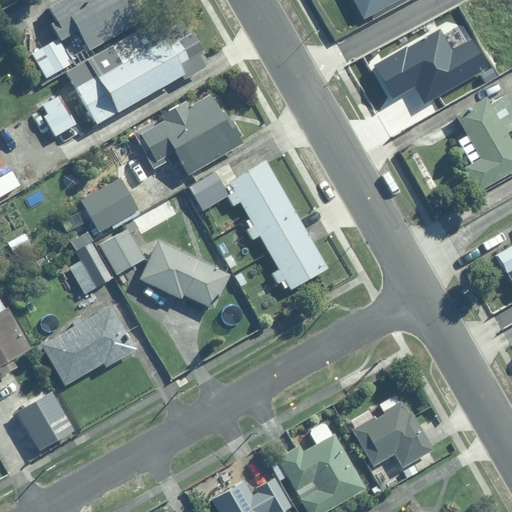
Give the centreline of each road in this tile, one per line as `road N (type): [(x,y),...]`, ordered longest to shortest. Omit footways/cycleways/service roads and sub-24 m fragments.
road 1 (residential): [(35,511),(422,294)]
road 2 (residential): [(422,294),(252,0)]
road 3 (residential): [(511,451),(422,294)]
